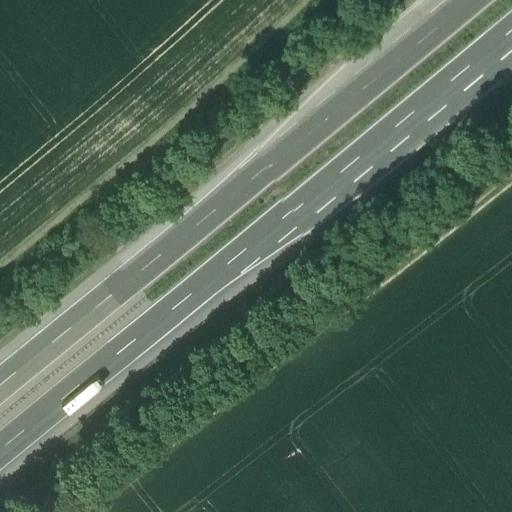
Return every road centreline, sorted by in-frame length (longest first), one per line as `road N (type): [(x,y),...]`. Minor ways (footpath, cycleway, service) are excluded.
road 1 (motorway): [(0,455),(511,33)]
road 2 (motorway): [(471,0),(0,390)]
road 3 (track): [(0,272),(306,0)]
